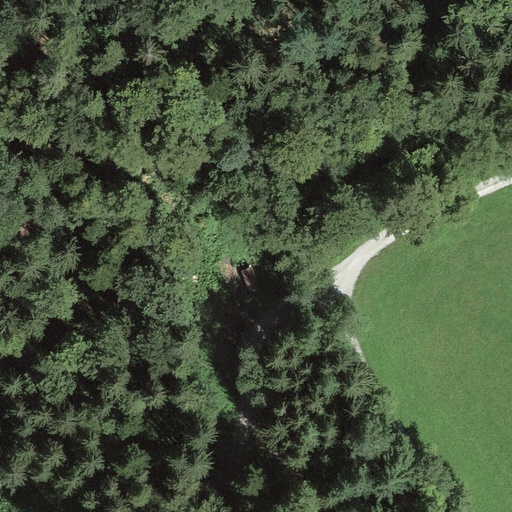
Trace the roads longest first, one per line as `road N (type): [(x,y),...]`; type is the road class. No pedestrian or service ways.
road 1 (track): [(434,0),(420,57),(397,102),(277,225),(254,286),(258,334)]
road 2 (track): [(511,176),(374,245),(258,334),(250,396)]
road 3 (track): [(352,268),(340,321),(429,466),(484,511)]
road 4 (track): [(333,511),(250,396)]
